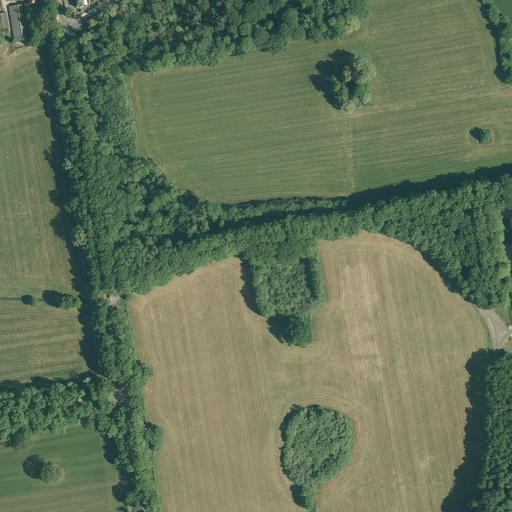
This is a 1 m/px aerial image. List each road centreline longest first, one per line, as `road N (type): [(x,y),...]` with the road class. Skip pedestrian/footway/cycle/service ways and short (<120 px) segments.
road 1 (unclassified): [(477,511),(493,459),(493,321),(436,249),(398,231),(350,223)]
road 2 (secondary): [(108,299),(65,46),(71,30)]
road 3 (unclassified): [(108,299),(202,249),(350,223)]
road 4 (track): [(350,223),(479,199)]
road 5 (secondary): [(0,416),(124,396)]
